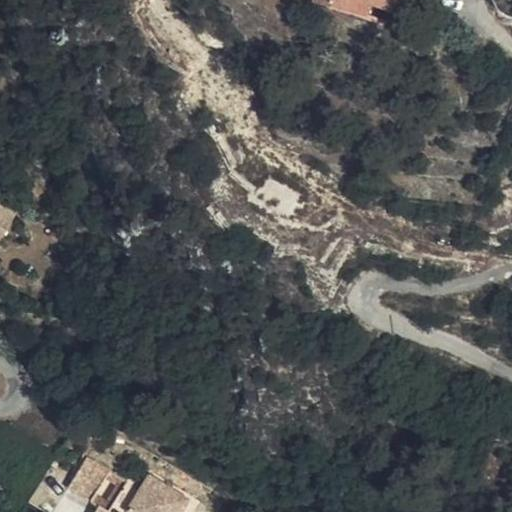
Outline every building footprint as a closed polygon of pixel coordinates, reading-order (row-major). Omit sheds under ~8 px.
[(313,0),(313,5),(330,10),(331,6),(332,0),(313,0)] [(332,0),(331,6),(368,16),(372,5),(404,14),(408,0),(332,0)] [(0,201),(0,243),(18,212),(0,201)] [(93,501),(113,471),(90,456),(70,485),(93,501)] [(128,481),(113,471),(93,501),(100,506),(109,511),(128,481)] [(143,491),(128,481),(109,511),(100,506),(96,511),(182,511),(190,502),(153,476),(143,491)]
